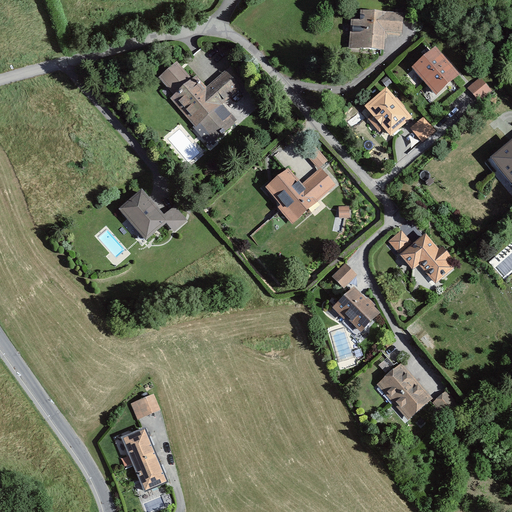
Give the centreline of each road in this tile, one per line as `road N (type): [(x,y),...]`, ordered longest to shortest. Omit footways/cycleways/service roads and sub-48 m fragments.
road 1 (residential): [(0,80),(214,24),(244,44),(387,203),(390,225),(360,254),(365,275),(428,374)]
road 2 (residential): [(109,511),(97,479),(0,340)]
